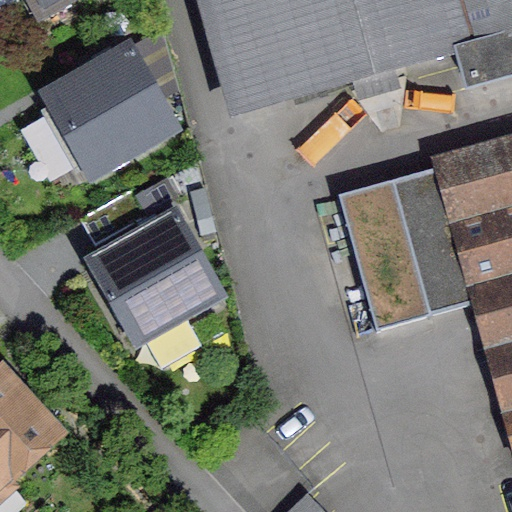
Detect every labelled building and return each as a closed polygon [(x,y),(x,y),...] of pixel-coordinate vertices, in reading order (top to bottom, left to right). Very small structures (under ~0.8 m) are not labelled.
[(13,0),(36,39),(102,0),(13,0)] [(199,0),(235,125),(472,58),(456,0),(199,0)] [(130,54),(37,103),(90,201),(182,151),(130,54)] [(511,438),(511,137),(432,160),(439,186),(346,212),(381,336),(475,309),(511,438)] [(94,266),(152,235),(132,198),(74,230),(94,266)] [(94,266),(82,273),(132,364),(226,312),(176,221),(152,235),(94,266)] [(0,501),(64,447),(0,373),(0,501)]
